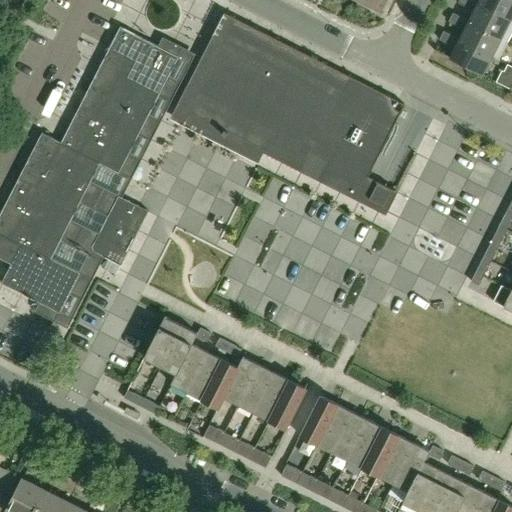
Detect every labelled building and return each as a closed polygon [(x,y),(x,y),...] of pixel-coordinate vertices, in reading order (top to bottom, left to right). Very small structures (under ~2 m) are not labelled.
[(22,7),(9,0),(6,0),(3,6),(19,14),(19,13),(22,7)] [(357,0),(380,11),(385,0),(357,0)] [(511,32),(511,21),(510,20),(477,3),(472,0),(458,0),(457,3),(473,11),(468,21),(468,22),(507,42),(511,32)] [(510,20),(511,16),(511,0),(478,0),(477,3),(510,20)] [(468,22),(468,21),(452,13),(448,21),(464,29),(459,39),(459,40),(492,57),(492,56),(498,60),(507,42),(468,22)] [(234,18),(187,110),(385,212),(395,193),(367,178),(404,105),(234,18)] [(178,58),(119,28),(109,47),(139,62),(168,77),(178,58)] [(482,75),(492,57),(459,40),(459,39),(443,31),(439,39),(455,47),(449,58),(482,75)] [(159,96),(129,81),(139,62),(109,47),(90,86),(149,116),(159,96)] [(159,96),(168,77),(139,62),(129,81),(159,96)] [(511,66),(507,64),(503,72),(511,76),(511,66)] [(149,116),(90,86),(80,105),(139,135),(149,116)] [(139,135),(80,105),(70,124),(129,154),(139,135)] [(119,174),(129,154),(70,124),(61,143),(41,133),(31,153),(90,182),(100,164),(119,174)] [(171,128),(163,144),(187,156),(195,140),(171,128)] [(90,182),(31,153),(22,172),(80,202),(90,182)] [(80,202),(22,172),(12,191),(71,221),(80,202)] [(51,260),(51,259),(71,221),(12,191),(0,214),(0,233),(21,244),(51,260)] [(139,231),(149,211),(119,196),(109,216),(139,231)] [(511,214),(506,212),(498,228),(506,232),(511,219),(511,214)] [(129,251),(139,231),(109,216),(99,236),(129,251)] [(498,228),(490,243),(498,247),(506,232),(498,228)] [(21,244),(0,233),(0,258),(11,264),(21,244)] [(121,265),(129,251),(99,236),(98,236),(93,247),(94,251),(121,265)] [(490,243),(482,259),(490,263),(498,247),(490,243)] [(80,273),(51,259),(51,260),(21,244),(11,264),(1,283),(60,313),(80,273)] [(121,265),(109,259),(104,269),(116,275),(121,265)] [(482,259),(475,274),(482,278),(490,263),(482,259)] [(478,286),(482,278),(475,274),(470,282),(478,286)] [(493,302),(504,307),(511,311),(511,291),(501,286),(493,302)] [(162,366),(182,326),(165,317),(145,357),(162,366)] [(196,337),(198,333),(182,326),(162,366),(176,373),(177,374),(192,344),(196,337)] [(198,333),(196,337),(208,342),(212,334),(200,328),(198,333)] [(227,352),(231,344),(220,338),(216,346),(227,352)] [(187,392),(208,352),(192,344),(177,374),(176,373),(171,384),(187,392)] [(231,344),(227,352),(238,358),(243,350),(231,344)] [(203,400),(223,360),(208,352),(187,392),(203,400)] [(238,405),(259,365),(243,357),(238,367),(238,368),(223,397),(224,397),(238,405)] [(238,368),(238,367),(223,360),(203,400),(218,408),(224,397),(223,397),(238,368)] [(254,413),(274,373),(259,365),(238,405),(254,413)] [(269,421),(290,381),(274,373),(254,413),(269,421)] [(306,389),(290,381),(269,421),(285,429),(306,389)] [(144,398),(128,390),(124,398),(140,406),(144,398)] [(317,444),(337,404),(321,396),(301,436),(317,444)] [(160,406),(144,398),(140,406),(157,414),(160,406)] [(112,424),(117,415),(87,400),(83,409),(112,424)] [(332,452),(353,412),(337,404),(317,444),(332,452)] [(348,460),(368,420),(353,412),(332,452),(348,460)] [(363,468),(383,428),(368,420),(348,460),(363,468)] [(225,432),(210,425),(204,436),(219,444),(225,432)] [(379,475),(399,435),(383,428),(363,468),(379,475)] [(240,440),(225,432),(219,444),(234,452),(240,440)] [(394,483),(414,443),(399,435),(379,475),(394,483)] [(256,448),(240,440),(234,452),(250,460),(256,448)] [(428,454),(430,451),(414,443),(394,483),(409,491),(424,462),(428,454)] [(428,454),(429,454),(440,460),(444,452),(432,446),(430,451),(428,454)] [(272,456),(256,448),(250,460),(266,468),(272,456)] [(448,464),(459,470),(463,461),(452,456),(448,464)] [(474,467),(463,461),(459,470),(470,475),(474,467)] [(419,510),(440,470),(424,462),(409,491),(403,502),(419,510)] [(281,476),(297,484),(303,472),(287,464),(281,476)] [(0,485),(0,508),(16,476),(0,467),(0,483),(1,484),(0,485)] [(423,511),(437,511),(455,478),(440,470),(419,510),(423,511)] [(489,485),(494,477),(483,471),(478,480),(489,485)] [(312,491),(318,480),(303,472),(297,484),(312,491)] [(505,483),(494,477),(489,485),(501,491),(505,483)] [(456,511),(470,485),(455,478),(437,511),(456,511)] [(4,511),(33,511),(45,490),(22,479),(5,511),(4,511)] [(327,499),(333,487),(318,480),(312,491),(327,499)] [(475,511),(486,493),(470,485),(456,511),(475,511)] [(343,507),(349,495),(333,487),(327,499),(343,507)] [(62,511),(67,502),(45,490),(33,511),(62,511)] [(495,511),(501,501),(486,493),(475,511),(495,511)] [(352,511),(359,511),(364,503),(349,495),(343,507),(352,511)] [(511,511),(511,506),(501,501),(495,511),(511,511)] [(87,511),(67,502),(62,511),(87,511)] [(378,511),(379,511),(364,503),(359,511),(378,511)]
